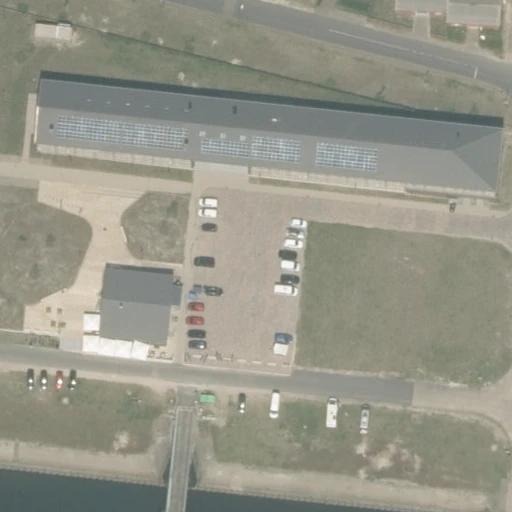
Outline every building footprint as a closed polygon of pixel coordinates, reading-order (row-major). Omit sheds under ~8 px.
[(452,0),(400,0),(399,16),(451,18),(452,0)] [(504,0),(453,0),(452,27),(503,30),(504,0)] [(511,132),(49,85),(44,153),(232,173),(508,202),(511,166),(511,132)] [(503,227),(441,222),(432,319),(494,325),(499,276),(503,227)] [(179,345),(185,276),(109,269),(102,338),(179,345)] [(228,396),(226,420),(244,422),(246,397),(228,396)]
